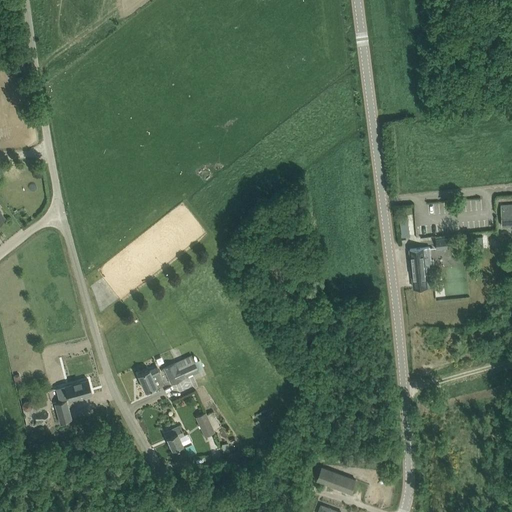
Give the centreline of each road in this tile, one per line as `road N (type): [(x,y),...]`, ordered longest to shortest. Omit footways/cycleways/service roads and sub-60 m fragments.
road 1 (tertiary): [(403,511),(409,474),(398,323),(356,0)]
road 2 (unclassified): [(183,511),(107,373),(60,207)]
road 3 (track): [(159,472),(198,463),(351,461),(407,442)]
road 4 (unclassified): [(60,207),(28,0)]
